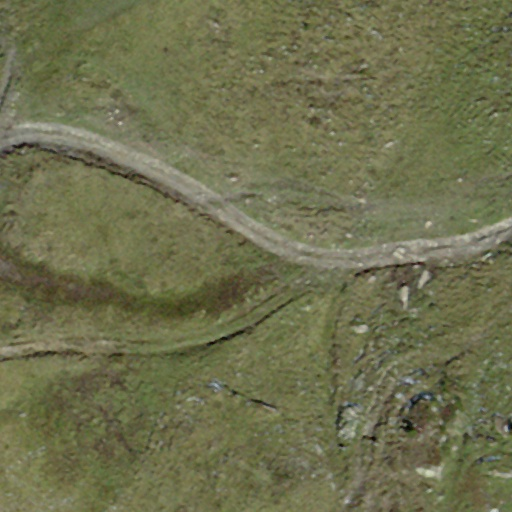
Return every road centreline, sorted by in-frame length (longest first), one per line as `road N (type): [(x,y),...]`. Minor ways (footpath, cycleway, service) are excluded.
road 1 (track): [(0,140),(125,148),(238,232),(327,258)]
road 2 (track): [(327,258),(511,212)]
